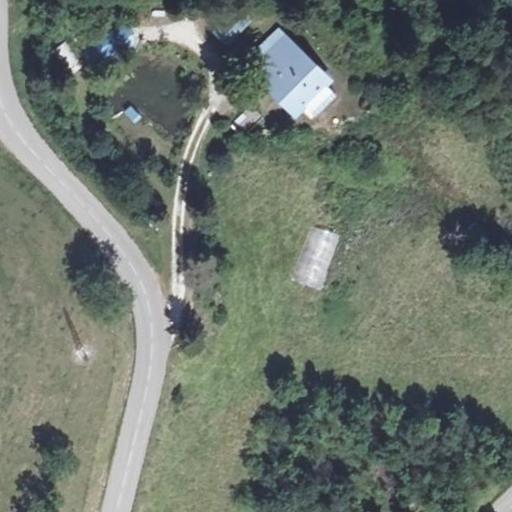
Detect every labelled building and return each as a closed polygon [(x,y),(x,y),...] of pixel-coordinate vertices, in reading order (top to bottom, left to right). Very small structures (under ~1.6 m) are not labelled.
[(219,2),(202,22),(215,34),(232,14),(219,2)] [(233,56),(242,64),(287,105),(294,97),(315,73),(317,71),(263,23),(233,56)] [(124,45),(112,29),(77,53),(89,69),(124,45)] [(68,41),(53,48),(67,77),(82,70),(68,41)] [(315,73),(294,97),(307,108),(327,85),(315,73)] [(310,225),(293,281),(322,289),(339,233),(310,225)]
